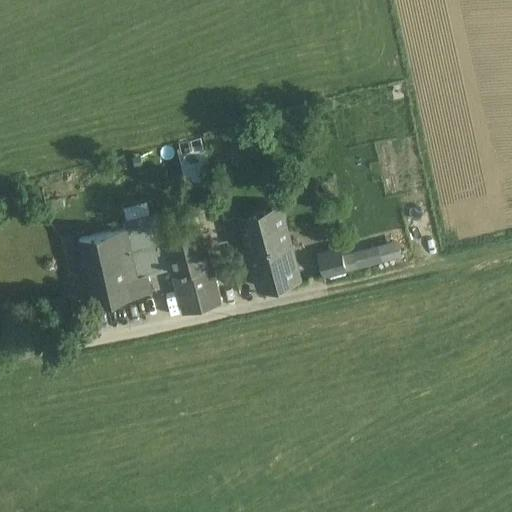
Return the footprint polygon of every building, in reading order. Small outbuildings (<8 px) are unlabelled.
[(280,207),(241,218),(260,288),(298,277),(280,207)] [(159,224),(127,232),(131,248),(164,240),(159,224)] [(126,228),(79,239),(86,270),(93,303),(132,295),(142,292),(148,283),(146,275),(136,277),(130,249),(131,248),(127,232),(126,228)] [(213,245),(209,232),(204,233),(207,247),(213,245)] [(131,248),(130,249),(136,277),(146,275),(171,268),(164,240),(131,248)] [(341,250),(319,255),(324,276),(347,271),(341,250)]
